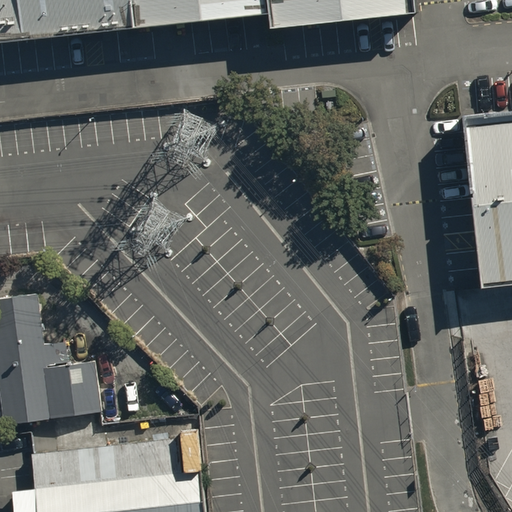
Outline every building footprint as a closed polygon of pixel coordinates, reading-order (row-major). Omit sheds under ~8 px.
[(0,0),(0,35),(127,23),(124,0),(0,0)] [(264,11),(262,0),(126,0),(129,24),(264,11)] [(409,13),(406,0),(274,0),(279,31),(409,13)] [(511,121),(462,126),(476,278),(511,274),(511,121)] [(41,293),(0,297),(0,368),(6,423),(106,412),(100,359),(72,362),(70,339),(46,342),(41,293)] [(38,485),(12,488),(14,511),(204,511),(196,434),(34,454),(38,485)]
